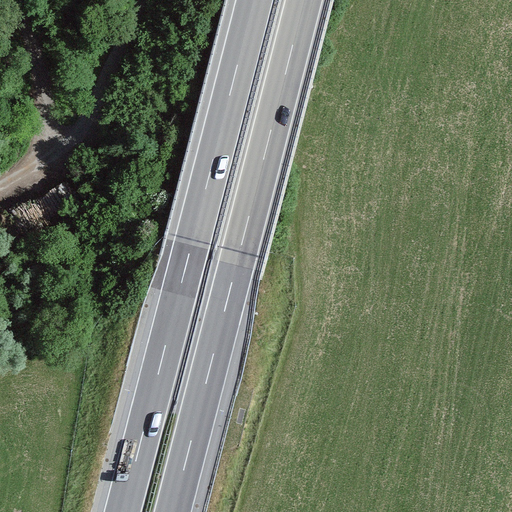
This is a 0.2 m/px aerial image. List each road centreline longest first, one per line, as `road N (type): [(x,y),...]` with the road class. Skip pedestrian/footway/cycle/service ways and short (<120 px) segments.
road 1 (motorway): [(172,511),(303,0)]
road 2 (motorway): [(253,0),(122,511)]
road 3 (track): [(0,186),(54,155),(87,122),(144,0)]
road 4 (track): [(14,0),(41,75),(54,155)]
